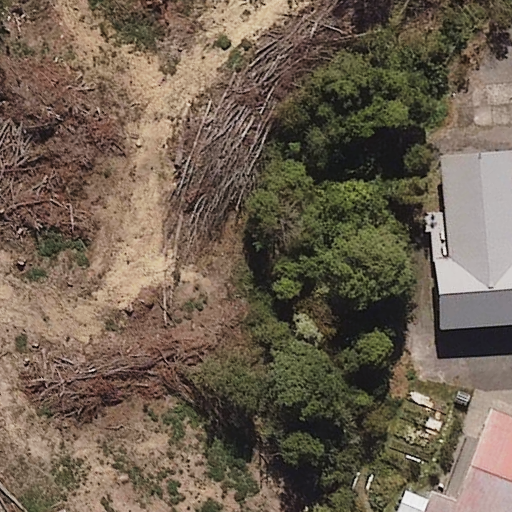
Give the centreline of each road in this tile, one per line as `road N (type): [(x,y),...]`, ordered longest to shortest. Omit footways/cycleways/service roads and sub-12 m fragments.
road 1 (track): [(0,304),(84,308),(134,254),(157,163),(163,91),(207,43),(275,0)]
road 2 (track): [(0,368),(48,428),(115,450),(156,484)]
